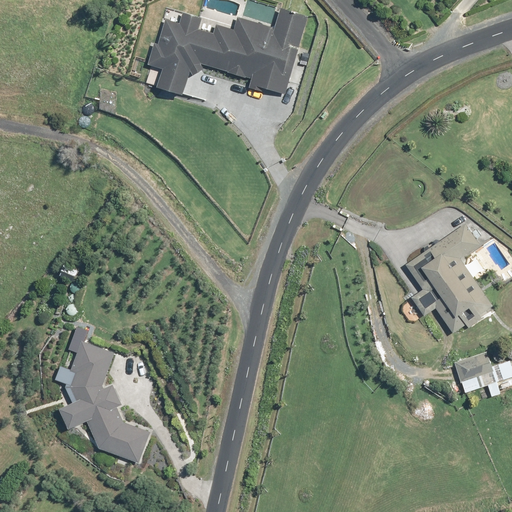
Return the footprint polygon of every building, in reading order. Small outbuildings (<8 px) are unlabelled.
[(203,69),(200,64),(250,79),(247,89),(258,92),(260,87),(284,94),(307,18),(279,9),(273,28),(236,17),(233,29),(214,23),(211,33),(198,29),(201,18),(183,12),(179,24),(164,20),(157,45),(153,43),(147,63),(161,68),(155,89),(181,96),(189,72),(191,76),(203,69)] [(493,307),(459,259),(478,245),(464,224),(404,266),(421,290),(409,298),(422,317),(434,308),(451,333),(463,325),(466,329),(481,318),(480,316),(493,307)] [(61,264),(56,275),(71,282),(76,271),(61,264)] [(149,432),(121,421),(116,407),(120,406),(112,385),(102,389),(101,385),(112,354),(80,341),(63,385),(70,403),(56,408),(64,430),(86,422),(96,448),(137,463),(149,432)] [(486,353),(452,362),(461,393),(486,385),(489,396),(500,393),(498,390),(511,385),(511,368),(510,360),(489,366),(486,353)]
